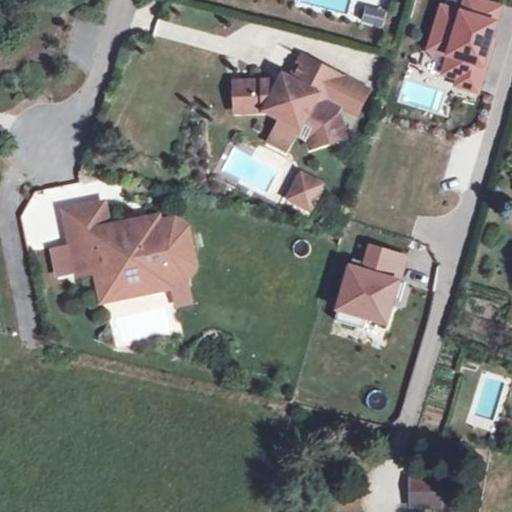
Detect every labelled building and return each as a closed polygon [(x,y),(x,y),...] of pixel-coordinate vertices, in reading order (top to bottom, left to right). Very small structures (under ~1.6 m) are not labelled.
[(504,6),(482,0),(465,0),(462,12),(441,6),(429,49),(449,54),(443,73),(460,78),(458,86),(479,92),(504,6)] [(282,84),(237,86),(239,115),(268,114),(284,122),(303,131),(305,126),(320,134),(324,147),(343,141),(331,101),(354,110),(366,88),(343,77),(304,59),(293,82),(290,88),(282,84)] [(285,78),(282,84),(290,88),(293,82),(285,78)] [(284,122),(274,143),(288,150),(296,136),(310,143),(312,150),(324,147),(320,134),(305,126),(303,131),(284,122)] [(317,188),(300,179),(288,201),(305,211),(317,188)] [(78,272),(79,277),(98,273),(98,277),(118,273),(120,282),(151,276),(154,288),(173,284),(175,291),(190,288),(187,274),(194,264),(187,227),(176,220),(159,223),(147,226),(146,221),(109,229),(105,205),(65,213),(72,245),(78,272)] [(78,272),(72,245),(54,249),(60,275),(78,272)] [(404,255),(370,246),(363,269),(350,265),(338,309),(386,322),(404,255)] [(118,273),(98,277),(103,298),(154,288),(151,276),(120,282),(118,273)] [(190,288),(175,291),(177,300),(192,297),(190,288)] [(418,505),(417,477),(392,478),(393,506),(418,505)] [(417,477),(418,505),(427,505),(426,477),(417,477)]
